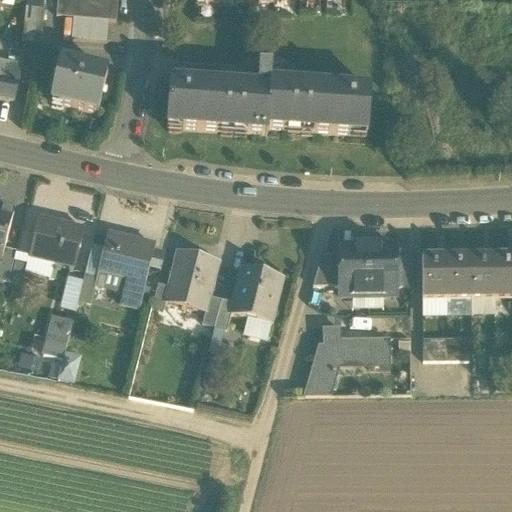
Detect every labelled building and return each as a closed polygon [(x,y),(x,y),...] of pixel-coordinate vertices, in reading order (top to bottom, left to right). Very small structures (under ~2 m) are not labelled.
[(57,0),(56,20),(67,21),(69,0),(57,0)] [(69,0),(67,21),(71,21),(108,24),(117,25),(119,1),(109,0),(69,0)] [(22,46),(40,48),(44,6),(26,4),(22,46)] [(106,44),(108,24),(71,21),(69,41),(106,44)] [(51,106),(98,117),(107,77),(60,66),(51,106)] [(17,71),(0,67),(0,82),(14,85),(17,71)] [(266,134),(364,141),(368,93),(334,91),(333,97),(269,92),(269,86),(270,70),(258,69),(257,91),(256,97),(203,93),(204,87),(169,85),(166,133),(265,141),(266,134)] [(0,102),(13,105),(17,86),(14,85),(0,82),(0,102)] [(334,91),(269,86),(269,92),(333,97),(334,91)] [(256,97),(257,91),(204,87),(203,93),(256,97)] [(0,267),(4,252),(13,215),(0,211),(0,267)] [(57,266),(75,270),(84,232),(55,225),(55,226),(38,222),(29,260),(29,262),(57,268),(57,266)] [(107,238),(105,243),(133,250),(135,245),(107,238)] [(94,240),(84,279),(95,282),(96,277),(105,243),(94,240)] [(105,243),(96,277),(125,284),(121,299),(140,304),(148,272),(153,254),(154,250),(135,245),(133,250),(105,243)] [(395,250),(367,251),(367,301),(383,300),(395,300),(395,290),(395,258),(395,250)] [(352,301),(367,301),(367,251),(339,251),(339,259),(339,290),(339,301),(352,301)] [(0,283),(8,286),(13,263),(15,256),(15,255),(4,252),(0,267),(0,283)] [(164,257),(153,254),(148,272),(160,275),(164,257)] [(53,284),(57,268),(29,262),(29,260),(15,256),(13,263),(15,263),(27,266),(24,277),(53,284)] [(205,317),(206,317),(210,301),(219,266),(177,256),(168,291),(164,306),(165,306),(205,317)] [(395,258),(395,290),(410,290),(409,258),(395,258)] [(312,290),(313,291),(339,290),(339,259),(322,259),(312,290)] [(511,259),(494,260),(494,304),(511,303),(511,259)] [(422,304),(446,304),(446,260),(421,260),(422,304)] [(470,260),(446,260),(446,304),(470,304),(470,260)] [(494,260),(470,260),(470,304),(494,304),(494,260)] [(10,286),(21,289),(24,277),(27,266),(15,263),(10,286)] [(247,322),(270,328),(282,283),(240,272),(232,307),(229,318),(230,318),(247,322)] [(94,292),(121,299),(125,284),(96,277),(95,282),(93,292),(94,292)] [(77,306),(89,310),(94,292),(93,292),(95,282),(84,279),(77,306)] [(150,312),(163,315),(165,306),(164,306),(168,291),(156,288),(150,312)] [(140,304),(121,299),(118,310),(137,314),(140,304)] [(367,301),(367,313),(383,313),(383,300),(367,301)] [(202,328),(214,331),(221,304),(210,301),(206,317),(205,317),(202,328)] [(367,313),(367,301),(352,301),(352,313),(367,313)] [(232,307),(221,304),(214,331),(224,334),(226,334),(230,318),(229,318),(232,307)] [(446,320),(446,304),(422,304),(422,321),(446,320)] [(446,304),(446,320),(470,320),(470,304),(446,304)] [(470,304),(470,320),(494,320),(494,304),(470,304)] [(41,359),(62,365),(64,357),(72,326),(51,320),(41,359)] [(266,345),(270,328),(247,322),(242,340),(266,345)] [(218,360),(224,334),(214,331),(207,357),(218,360)] [(312,372),(336,379),(339,367),(367,366),(367,372),(388,371),(388,345),(340,346),(340,334),(323,334),(324,351),(321,359),(316,359),(312,372)] [(422,367),(435,367),(435,343),(422,343),(422,367)] [(435,367),(447,367),(447,343),(435,343),(435,367)] [(447,367),(459,367),(459,343),(447,343),(447,367)] [(471,343),(459,343),(459,367),(471,367),(471,343)] [(64,357),(62,365),(61,369),(57,384),(74,388),(81,361),(64,357)] [(48,382),(57,384),(61,369),(52,366),(48,382)] [(304,400),(329,400),(336,379),(312,372),(304,400)]
